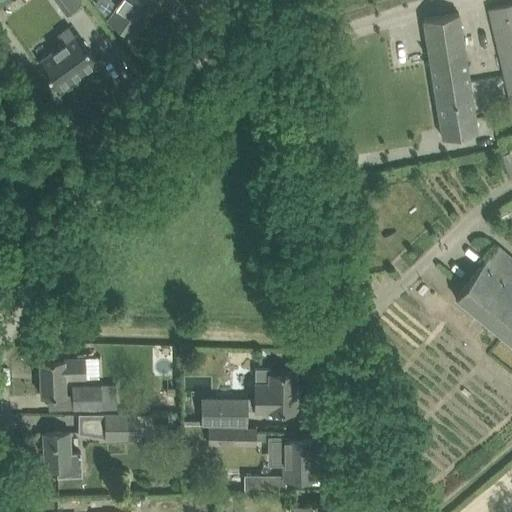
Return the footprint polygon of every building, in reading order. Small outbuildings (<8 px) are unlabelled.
[(80,0),(58,0),(67,13),(82,2),(80,0)] [(120,0),(108,17),(132,34),(156,0),(120,0)] [(510,103),(511,102),(511,0),(488,6),(510,103)] [(459,13),(443,16),(423,19),(442,137),(478,132),(459,13)] [(55,35),(61,43),(36,62),(56,90),(95,62),(74,34),(73,35),(67,27),(55,35)] [(87,141),(90,139),(85,131),(82,134),(87,141)] [(511,277),(488,257),(468,281),(455,297),(511,344),(511,277)] [(77,359),(39,360),(41,396),(61,395),(66,395),(65,378),(86,378),(85,359),(77,359)] [(291,395),(291,372),(270,372),(270,368),(255,368),(255,397),(255,410),(269,410),(299,410),(299,395),(291,395)] [(72,395),(69,395),(70,410),(119,408),(118,383),(72,384),(72,395)] [(201,396),(201,425),(209,425),(228,425),(247,426),(247,410),(255,410),(255,397),(201,396)] [(136,414),(104,414),(105,438),(136,437),(136,414)] [(209,425),(209,443),(232,443),(256,444),(256,439),(256,432),(256,426),(247,426),(228,425),(209,425)] [(69,432),(62,432),(43,434),(45,467),(57,467),(58,477),(82,475),(81,452),(71,453),(69,432)] [(256,432),(256,439),(272,439),(272,460),(285,460),(285,463),(285,474),(285,478),(286,478),(294,478),(314,478),(314,455),(316,455),(316,438),(303,438),(303,432),(256,432)] [(261,474),(244,474),(245,490),(261,490),(286,490),(286,478),(285,478),(285,474),(261,474)]
